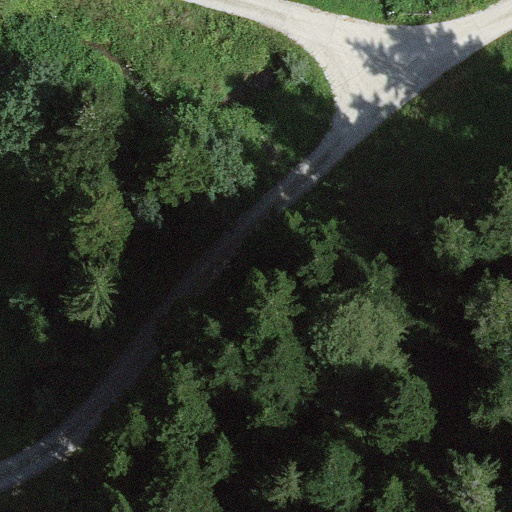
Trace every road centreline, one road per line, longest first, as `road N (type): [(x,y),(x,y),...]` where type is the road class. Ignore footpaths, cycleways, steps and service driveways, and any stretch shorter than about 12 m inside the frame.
road 1 (track): [(0,475),(82,423),(241,234),(418,71)]
road 2 (track): [(216,0),(360,43),(418,71)]
